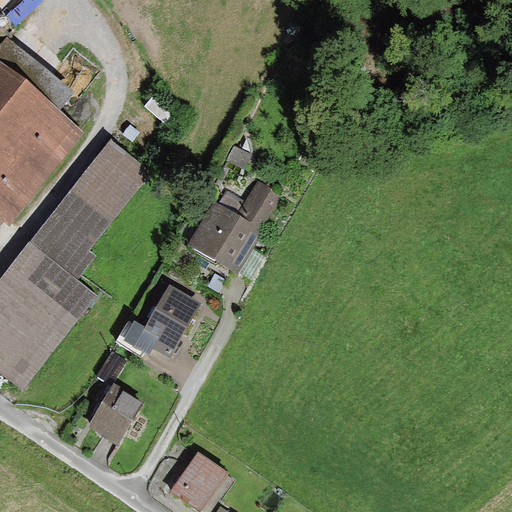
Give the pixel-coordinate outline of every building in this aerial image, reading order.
[(0,76),(0,232),(2,234),(78,137),(0,76)] [(110,150),(0,294),(0,370),(26,390),(99,294),(77,278),(151,180),(110,150)] [(212,213),(193,249),(251,279),(262,257),(251,252),(278,200),(256,188),(236,225),(212,213)] [(130,328),(121,344),(144,357),(150,346),(171,357),(198,308),(172,293),(147,337),(130,328)] [(108,403),(92,431),(117,445),(139,407),(125,399),(119,409),(108,403)] [(199,511),(200,511),(226,478),(201,459),(175,494),(199,511)]
